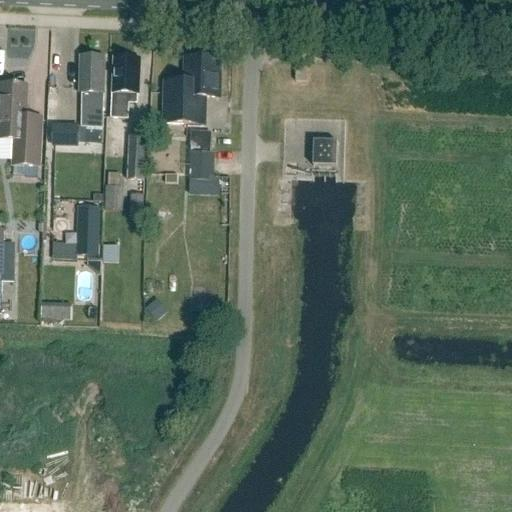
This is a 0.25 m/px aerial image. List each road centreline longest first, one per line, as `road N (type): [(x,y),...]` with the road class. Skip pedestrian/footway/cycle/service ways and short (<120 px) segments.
road 1 (unclassified): [(168,511),(222,425),(243,365),(254,5)]
road 2 (tertiary): [(511,15),(254,5)]
road 3 (tertiary): [(254,5),(131,0)]
